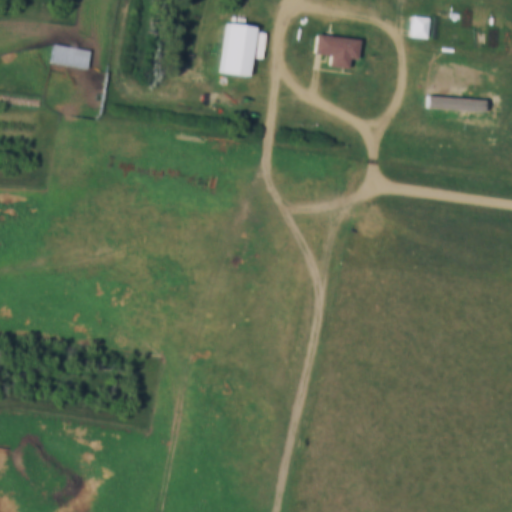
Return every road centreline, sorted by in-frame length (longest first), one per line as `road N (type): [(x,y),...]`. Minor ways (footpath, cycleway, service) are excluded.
road 1 (track): [(372,185),(339,203),(0,277)]
road 2 (track): [(295,209),(275,199),(263,164),(277,47)]
